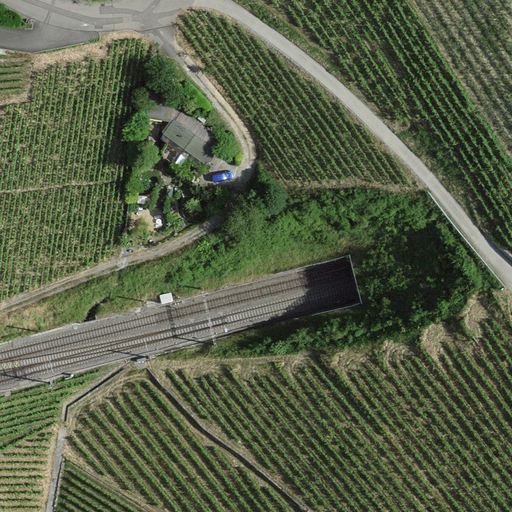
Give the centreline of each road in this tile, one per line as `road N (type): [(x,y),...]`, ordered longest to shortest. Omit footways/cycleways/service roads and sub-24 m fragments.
road 1 (track): [(0,310),(177,247),(216,223),(237,195),(254,159),(242,130),(159,32),(154,15)]
road 2 (unclassified): [(154,15),(202,0),(283,45),(361,112),(511,270)]
road 3 (residential): [(33,0),(111,20),(154,15)]
